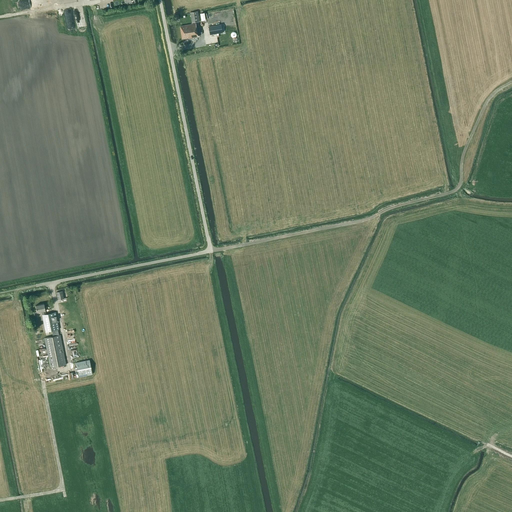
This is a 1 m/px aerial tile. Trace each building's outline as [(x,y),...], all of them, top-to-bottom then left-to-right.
[(190,13),(192,23),(199,22),(198,12),(190,13)] [(197,33),(196,24),(180,26),(182,39),(189,38),(191,38),(192,40),(196,40),(196,37),(197,37),(197,33)] [(210,35),(223,33),(221,24),(209,27),(210,35)] [(51,314),(51,313),(46,314),(45,311),(44,304),(35,306),(36,312),(41,311),(42,315),(45,332),(49,331),(52,331),(53,336),(44,338),(50,368),(66,365),(60,335),(58,335),(57,330),(59,330),(55,313),(51,314)] [(89,361),(75,363),(78,377),(92,375),(89,361)]
